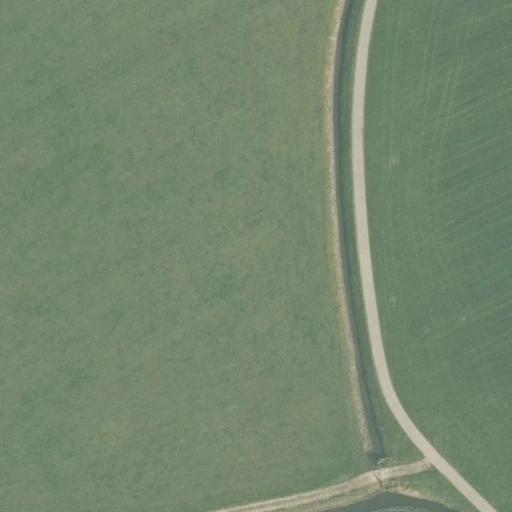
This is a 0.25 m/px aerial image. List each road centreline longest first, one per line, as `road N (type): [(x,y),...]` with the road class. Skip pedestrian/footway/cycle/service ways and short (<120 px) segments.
road 1 (track): [(482,511),(390,403),(371,315),(357,158),(360,39),(369,0)]
road 2 (track): [(437,467),(227,511)]
